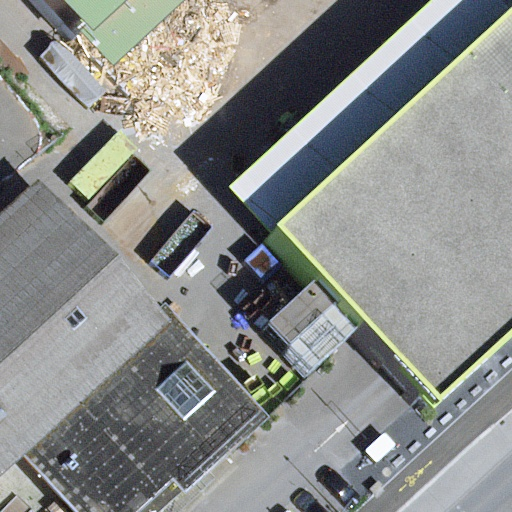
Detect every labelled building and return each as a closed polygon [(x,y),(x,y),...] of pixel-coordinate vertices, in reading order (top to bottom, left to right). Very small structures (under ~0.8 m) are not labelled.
[(26,0),(69,46),(119,0),(26,0)] [(119,0),(69,46),(110,91),(209,0),(119,0)] [(511,0),(435,0),(219,200),(261,245),(511,12),(511,0)] [(511,12),(261,245),(386,381),(410,407),(511,313),(511,12)] [(151,325),(45,210),(24,209),(0,230),(0,467),(17,452),(71,511),(134,511),(167,483),(179,496),(255,426),(157,319),(151,325)] [(306,375),(340,343),(302,304),(268,337),(306,375)] [(511,313),(410,407),(424,422),(511,339),(511,313)] [(134,511),(161,511),(179,496),(167,483),(134,511)]
